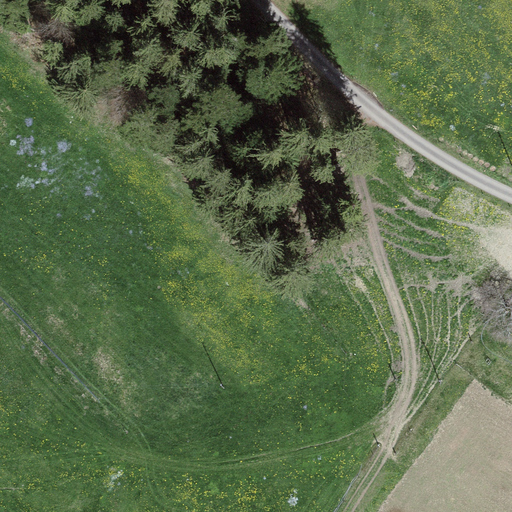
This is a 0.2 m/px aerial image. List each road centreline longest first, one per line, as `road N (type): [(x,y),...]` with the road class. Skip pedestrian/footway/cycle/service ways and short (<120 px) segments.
road 1 (track): [(347,511),(414,364),(347,150),(368,104)]
road 2 (track): [(511,195),(462,173),(384,119),(259,0)]
